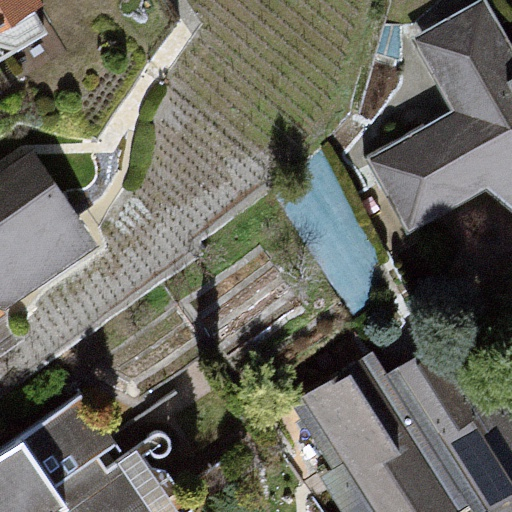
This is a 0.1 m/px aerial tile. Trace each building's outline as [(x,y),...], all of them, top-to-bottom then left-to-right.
[(44,0),(0,0),(0,28),(46,2),(44,0)] [(511,12),(504,0),(502,0),(405,45),(449,115),(359,163),(399,242),(483,197),(509,220),(511,224),(511,12)] [(0,318),(2,319),(98,252),(55,190),(0,230),(0,318)] [(374,343),(287,391),(353,511),(434,511),(511,469),(511,393),(486,408),(446,334),(387,366),(374,343)] [(0,511),(143,511),(120,474),(101,476),(92,463),(120,451),(72,410),(0,458),(0,511)]
